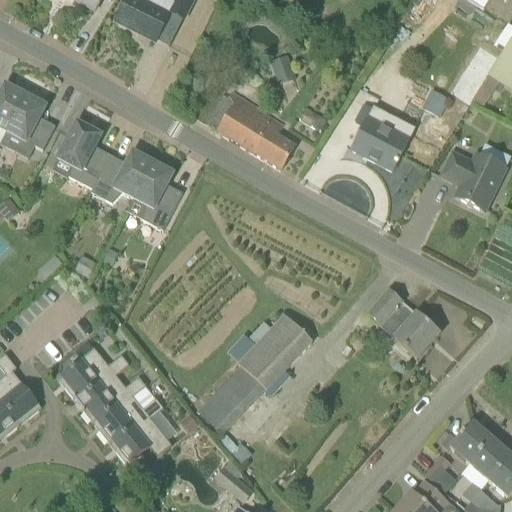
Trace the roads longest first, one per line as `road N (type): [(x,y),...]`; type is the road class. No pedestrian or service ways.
road 1 (unclassified): [(511,318),(0,38)]
road 2 (residential): [(350,511),(511,326)]
road 3 (residential): [(0,472),(30,458),(68,460),(96,474),(125,511)]
